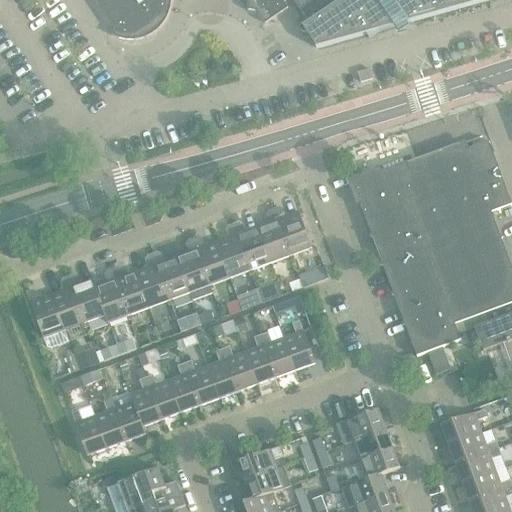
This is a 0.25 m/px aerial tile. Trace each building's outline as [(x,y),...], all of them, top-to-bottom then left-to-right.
[(93,0),(115,32),(113,36),(112,35),(111,36),(118,40),(126,41),(134,41),(145,39),(158,31),(164,25),(167,19),(171,8),(172,0),(247,0),(248,12),(249,12),(249,11),(256,13),(265,25),(288,9),(284,3),(288,0),(291,0),(323,46),(319,47),(316,48),(317,49),(366,35),(367,37),(369,39),(375,35),(392,24),(403,16),(408,24),(492,0),(93,0)] [(356,74),(359,87),(378,82),(374,69),(356,74)] [(457,335),(453,326),(511,304),(511,269),(492,213),(511,206),(489,143),(425,166),(422,159),(352,184),(414,358),(459,341),(457,335)] [(277,207),(272,209),(290,259),(292,258),(291,254),(307,249),(310,248),(297,212),(284,217),(281,209),(277,207)] [(268,222),(256,227),(269,263),(287,256),(288,260),(290,259),(272,209),(268,210),(266,215),(268,222)] [(236,222),(232,224),(250,274),(252,273),(251,269),(269,263),(256,227),(243,231),(240,224),(236,222)] [(228,237),(215,242),(228,278),(246,271),(248,275),(250,274),(232,224),(227,225),(225,230),(228,237)] [(195,237),(191,239),(210,290),(213,289),(211,284),(228,278),(215,242),(203,246),(200,239),(195,237)] [(187,252),(174,256),(188,293),(187,293),(190,302),(210,295),(209,291),(210,290),(191,239),(187,240),(184,245),(187,252)] [(156,252),(150,254),(169,304),(171,303),(170,299),(187,293),(188,293),(174,256),(162,261),(159,254),(156,252)] [(147,267),(134,271),(147,308),(165,301),(167,304),(169,304),(150,254),(146,255),(144,260),(147,267)] [(114,267),(110,269),(129,319),(131,318),(130,314),(147,308),(134,271),(121,276),(118,269),(114,267)] [(106,281),(94,286),(104,315),(103,315),(106,323),(125,316),(126,320),(129,319),(110,269),(106,270),(104,275),(106,281)] [(71,275),(66,277),(84,327),(87,326),(85,322),(103,315),(104,315),(94,286),(91,278),(78,283),(75,277),(71,275)] [(62,289),(49,294),(63,330),(81,324),(82,328),(84,327),(66,277),(61,278),(59,283),(62,289)] [(300,281),(289,285),(292,294),(303,289),(300,281)] [(62,330),(63,330),(49,294),(41,297),(37,298),(34,291),(30,290),(25,292),(43,342),(46,348),(49,350),(67,344),(62,330)] [(236,299),(240,309),(260,302),(256,291),(236,299)] [(300,298),(273,308),(276,316),(290,311),(297,316),(305,313),(300,298)] [(511,304),(453,326),(457,335),(476,328),(484,351),(507,343),(511,357),(511,304)] [(197,318),(199,324),(212,320),(209,314),(197,318)] [(192,319),(178,325),(181,334),(195,329),(192,319)] [(244,319),(235,323),(239,333),(248,330),(244,319)] [(294,333),(280,338),(292,371),(312,364),(296,321),(290,323),(294,333)] [(226,323),(213,327),(216,335),(229,330),(226,323)] [(266,324),(258,326),(260,334),(268,331),(266,324)] [(266,332),(258,335),(273,378),(292,371),(280,338),(277,328),(266,332)] [(202,332),(193,335),(196,343),(197,343),(198,346),(206,344),(202,332)] [(256,347),(242,352),(254,385),(273,378),(258,335),(256,336),(252,337),(256,347)] [(115,349),(117,354),(131,350),(128,343),(115,348),(115,349)] [(228,346),(220,349),(235,392),(254,385),(242,352),(241,353),(232,356),(228,346)] [(105,359),(117,354),(115,349),(115,348),(103,352),(105,359)] [(218,361),(204,366),(216,399),(235,392),(220,349),(218,350),(214,351),(218,361)] [(69,372),(77,369),(73,359),(70,350),(61,353),(69,372)] [(166,352),(159,354),(161,361),(168,359),(166,352)] [(145,354),(137,357),(141,368),(149,366),(145,354)] [(86,355),(73,359),(77,369),(89,365),(86,355)] [(127,359),(116,363),(120,373),(130,369),(127,359)] [(190,360),(182,363),(197,406),(216,399),(204,366),(203,367),(193,370),(190,360)] [(179,376),(166,380),(178,413),(197,406),(182,363),(179,364),(176,366),(179,376)] [(78,377),(81,387),(101,379),(97,370),(78,377)] [(152,374),(143,377),(159,420),(178,413),(166,380),(164,381),(155,384),(152,374)] [(62,394),(81,387),(78,377),(58,384),(62,394)] [(158,420),(159,420),(143,377),(141,378),(137,379),(141,390),(128,395),(131,403),(140,427),(158,420)] [(115,397),(108,399),(124,442),(142,435),(140,427),(131,403),(128,395),(127,392),(115,397)] [(105,412),(93,416),(105,449),(123,442),(124,442),(108,399),(101,402),(105,412)] [(104,449),(105,449),(93,416),(89,407),(77,411),(69,414),(85,456),(104,449)] [(345,424),(352,444),(386,432),(378,412),(345,424)] [(441,428),(448,447),(481,435),(476,423),(486,419),(484,412),(441,428)] [(352,444),(359,463),(393,451),(386,432),(352,444)] [(448,447),(455,466),(498,450),(495,444),(485,447),(481,435),(448,447)] [(313,443),(318,457),(326,454),(320,440),(313,443)] [(299,448),(304,461),(312,458),(307,445),(299,448)] [(455,466),(462,485),(495,473),(490,461),(500,457),(498,450),(455,466)] [(235,464),(243,484),(285,468),(282,459),(273,462),(269,451),(235,464)] [(359,463),(366,482),(381,477),(382,477),(400,471),(393,451),(359,463)] [(331,466),(326,454),(318,457),(322,469),(331,466)] [(317,471),(312,458),(304,461),(309,475),(317,471)] [(243,484),(250,502),(250,503),(276,493),(284,491),(282,488),(291,485),(285,468),(243,484)] [(107,487),(115,511),(135,511),(180,496),(175,482),(162,486),(156,469),(107,487)] [(462,485),(469,504),(511,488),(509,482),(499,485),(495,473),(462,485)] [(330,479),(335,493),(345,489),(340,476),(330,479)] [(366,482),(347,488),(355,508),(380,499),(388,496),(382,477),(381,477),(366,482)] [(469,504),(472,511),(505,511),(509,511),(511,509),(511,488),(469,504)] [(293,493),(298,506),(306,503),(301,490),(293,493)] [(231,509),(232,511),(282,511),(276,493),(250,503),(250,502),(231,509)] [(172,511),(184,506),(180,496),(135,511),(172,511)] [(380,499),(355,508),(356,511),(394,511),(393,507),(396,506),(392,497),(389,498),(388,496),(380,499)] [(316,511),(325,511),(326,511),(321,498),(313,501),(316,511)] [(309,511),(306,503),(298,506),(299,511),(309,511)]
